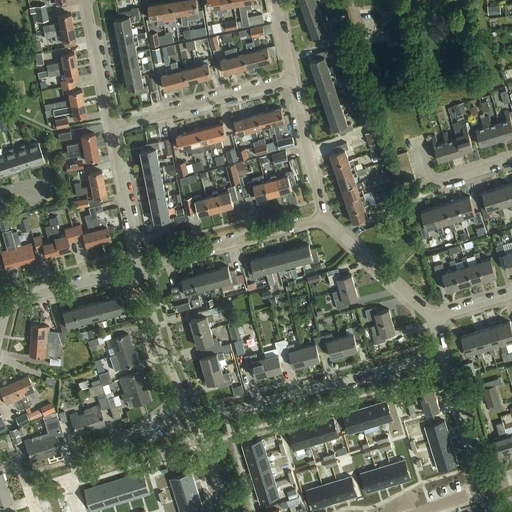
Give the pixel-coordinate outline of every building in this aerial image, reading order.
[(174,16),(181,15),(183,26),(188,25),(187,18),(184,0),(179,0),(172,1),(174,16)] [(196,0),(184,0),(187,18),(188,21),(199,19),(198,12),(196,0)] [(220,0),(207,0),(210,10),(217,9),(218,14),(218,16),(223,15),(223,13),(222,13),(221,8),(221,7),(220,0)] [(220,0),(221,7),(221,8),(222,13),(223,13),(228,12),(227,7),(233,6),(232,0),(220,0)] [(232,0),(233,6),(239,5),(243,27),(249,26),(247,17),(246,10),(245,4),(244,0),(232,0)] [(244,0),(245,4),(246,10),(252,9),(251,3),(257,2),(256,0),(244,0)] [(310,0),(301,4),(305,15),(319,10),(317,4),(320,3),(319,0),(310,0)] [(456,0),(458,9),(470,7),(469,0),(456,0)] [(175,21),(174,16),(172,1),(160,3),(163,23),(175,21)] [(164,25),(163,23),(160,3),(148,5),(150,20),(157,19),(159,25),(164,25)] [(497,6),(488,6),(489,15),(497,14),(497,6)] [(119,18),(114,19),(116,31),(132,28),(130,22),(140,20),(137,7),(131,9),(131,10),(118,13),(119,18)] [(319,10),(305,15),(309,27),(324,21),(324,22),(327,21),(325,16),(322,17),(319,10)] [(36,13),(32,13),(33,22),(36,21),(36,19),(37,19),(38,22),(48,20),(46,11),(36,12),(36,13)] [(391,18),(398,21),(399,17),(399,12),(392,12),(392,15),(391,18)] [(58,23),(43,26),(44,32),(73,26),(70,14),(57,16),(58,23)] [(390,21),(387,23),(392,29),(395,25),(398,21),(391,18),(390,21)] [(236,20),(224,22),(226,30),(238,28),(236,20)] [(324,21),(309,27),(313,38),(317,36),(320,41),(333,37),(331,31),(328,32),(324,22),(324,21)] [(392,29),(387,23),(385,24),(382,25),(383,32),(387,31),(392,29)] [(73,26),(44,32),(45,37),(54,36),(56,43),(62,41),(75,39),(73,26)] [(263,26),(250,28),(252,37),(265,34),(263,26)] [(463,27),(463,36),(471,35),(470,27),(463,27)] [(132,28),(116,31),(119,43),(138,40),(139,39),(143,38),(145,38),(144,32),(133,35),(132,28)] [(403,32),(389,33),(390,41),(403,40),(403,32)] [(160,45),(158,33),(150,34),(152,46),(160,45)] [(213,48),(219,47),(217,37),(211,38),(213,48)] [(138,40),(119,43),(121,55),(137,52),(135,45),(138,44),(138,40)] [(253,42),(259,65),(271,62),(267,48),(262,49),(260,40),(253,42)] [(248,53),(244,54),(247,68),(259,65),(253,42),(246,44),(248,53)] [(167,47),(168,55),(176,54),(174,45),(167,47)] [(159,48),(152,49),(154,63),(162,62),(159,48)] [(244,54),(238,55),(236,48),(230,49),(235,71),(247,68),(244,54)] [(224,74),(235,71),(230,49),(225,51),(227,58),(220,60),(224,74)] [(315,60),(310,62),(313,71),(328,66),(325,58),(329,57),(327,51),(313,55),(315,60)] [(62,61),(46,65),(48,70),(76,65),(73,52),(61,55),(62,61)] [(137,52),(121,55),(124,67),(143,63),(142,58),(138,59),(137,52)] [(403,63),(411,61),(409,52),(401,54),(403,63)] [(201,60),(195,62),(200,80),(212,77),(208,63),(202,65),(201,60)] [(170,63),(172,68),(177,86),(188,83),(185,69),(180,71),(177,61),(170,63)] [(148,62),(144,63),(146,70),(153,68),(152,65),(151,62),(148,62)] [(191,68),(185,69),(188,83),(200,80),(195,62),(189,63),(191,68)] [(143,63),(124,67),(127,81),(142,78),(140,69),(144,69),(143,63)] [(76,65),(48,70),(49,76),(55,75),(64,73),(65,80),(60,81),(61,88),(75,85),(73,78),(79,77),(76,65)] [(328,66),(313,71),(318,85),(336,79),(335,73),(331,75),(328,66)] [(167,74),(161,76),(165,90),(177,86),(172,68),(166,69),(167,74)] [(346,75),(338,78),(340,83),(348,81),(346,75)] [(154,77),(148,78),(150,91),(157,90),(154,77)] [(142,78),(127,81),(129,91),(133,90),(134,95),(149,92),(147,86),(144,87),(142,78)] [(336,79),(318,85),(322,96),(337,91),(334,85),(338,84),(336,79)] [(69,99),(54,102),(55,109),(70,105),(84,103),(81,90),(76,91),(75,85),(61,88),(63,95),(68,94),(69,99)] [(337,91),(322,96),(326,108),(344,102),(344,101),(343,98),(343,97),(339,98),(337,91)] [(504,104),(510,103),(506,91),(501,93),(504,104)] [(344,102),(326,108),(330,122),(345,117),(342,108),(346,107),(344,102)] [(55,109),(53,109),(54,115),(56,114),(72,111),(73,118),(86,115),(84,103),(70,105),(55,109)] [(464,108),(463,103),(453,106),(455,111),(464,108)] [(281,108),(269,112),(275,133),(280,132),(278,124),(285,122),(281,108)] [(430,108),(423,110),(425,117),(432,115),(430,108)] [(499,123),(504,139),(511,136),(511,121),(509,111),(505,112),(507,120),(499,123)] [(269,112),(258,115),(261,128),(268,127),(270,135),(275,133),(269,112)] [(258,115),(246,118),(252,138),(257,137),(256,130),(261,128),(258,115)] [(345,117),(330,122),(333,131),(338,129),(340,135),(343,134),(354,130),(353,127),(352,124),(348,125),(345,117)] [(493,142),(504,139),(499,123),(492,125),(489,117),(485,118),(493,142)] [(55,121),(52,121),(54,127),(56,127),(56,128),(68,126),(67,118),(55,121)] [(246,118),(234,121),(238,135),(244,133),(245,136),(243,136),(244,140),(246,140),(252,138),(246,118)] [(481,146),(493,142),(485,118),(481,119),(484,127),(476,130),(481,146)] [(458,138),(462,152),(474,149),(466,123),(461,125),(464,134),(457,137),(457,138),(458,138)] [(211,127),(216,146),(217,149),(223,147),(221,140),(227,138),(223,124),(211,127)] [(211,127),(200,131),(205,150),(211,149),(210,147),(216,146),(211,127)] [(377,130),(365,133),(369,145),(380,141),(377,130)] [(194,155),(193,153),(205,150),(200,131),(188,134),(191,146),(194,155)] [(59,141),(71,139),(70,132),(58,134),(59,141)] [(443,134),(445,142),(446,142),(451,158),(463,154),(462,152),(458,138),(457,138),(450,141),(447,132),(443,134)] [(66,145),(68,151),(96,146),(94,133),(81,136),(82,142),(72,144),(66,145)] [(188,157),(194,155),(191,146),(188,134),(176,137),(180,151),(186,149),(188,157)] [(446,142),(445,142),(438,144),(436,136),(432,137),(439,161),(451,158),(446,142)] [(277,141),(279,149),(293,146),(290,137),(277,141)] [(169,139),(163,141),(166,156),(172,154),(169,139)] [(142,161),(157,158),(156,149),(159,149),(158,142),(145,145),(145,151),(140,152),(142,161)] [(26,146),(33,168),(37,167),(36,165),(44,162),(38,143),(27,146),(26,146)] [(334,166),(348,161),(345,150),(348,149),(346,143),(333,148),(335,153),(330,155),(334,166)] [(26,144),(14,148),(21,170),(29,167),(29,170),(33,168),(26,146),(27,146),(26,144)] [(266,144),(255,147),(257,156),(268,153),(268,152),(266,144)] [(61,153),(58,154),(59,160),(63,159),(69,157),(69,158),(84,155),(86,160),(99,158),(96,146),(68,151),(68,152),(61,153)] [(240,160),(257,156),(255,147),(244,150),(244,149),(237,151),(240,160)] [(2,152),(3,154),(11,176),(14,175),(14,172),(21,170),(14,148),(2,152)] [(382,150),(371,154),(373,161),(385,157),(382,150)] [(285,152),(272,155),(274,164),(288,160),(285,152)] [(396,156),(398,161),(409,158),(407,152),(396,156)] [(3,154),(0,154),(0,176),(6,175),(7,177),(11,176),(3,154)] [(237,154),(227,157),(229,163),(238,160),(237,154)] [(267,156),(260,158),(261,164),(269,163),(267,156)] [(159,167),(157,158),(142,161),(145,175),(164,171),(163,166),(159,167)] [(398,161),(399,167),(411,164),(409,158),(398,161)] [(348,161),(334,166),(338,177),(356,172),(354,166),(352,161),(349,162),(348,161)] [(180,176),(188,174),(185,162),(176,164),(180,176)] [(67,171),(79,169),(78,163),(65,165),(67,171)] [(239,175),(245,173),(243,163),(237,165),(239,175)] [(241,182),(239,178),(235,164),(227,167),(231,180),(232,184),(241,182)] [(399,167),(401,173),(412,169),(411,164),(399,167)] [(389,165),(381,168),(382,173),(390,170),(389,165)] [(354,177),(357,176),(367,173),(366,168),(356,172),(338,177),(342,189),(356,184),(354,177)] [(401,173),(403,179),(414,175),(412,169),(401,173)] [(102,171),(88,174),(90,186),(104,184),(102,171)] [(165,177),(164,171),(145,175),(147,187),(163,184),(161,177),(165,177)] [(276,175),(281,194),(292,191),(291,186),(295,184),(292,171),(286,173),(287,176),(277,179),(276,175)] [(393,172),(381,175),(384,184),(395,180),(393,172)] [(195,174),(180,178),(180,179),(182,184),(182,186),(197,181),(196,175),(195,174)] [(271,180),(264,182),(268,197),(281,194),(276,175),(270,177),(271,180)] [(414,175),(403,179),(405,184),(416,181),(414,175)] [(268,197),(264,182),(254,185),(253,181),(247,183),(251,197),(256,196),(257,200),(268,197)] [(364,195),(362,189),(365,189),(363,182),(356,184),(342,189),(346,201),(364,195)] [(81,188),(75,189),(76,195),(92,192),(93,199),(107,196),(104,184),(90,186),(81,188)] [(164,191),(163,184),(147,187),(150,199),(169,196),(168,190),(164,191)] [(511,203),(507,186),(495,190),(500,207),(502,207),(510,204),(511,211),(511,203)] [(222,210),(233,207),(232,202),(237,200),(234,187),(228,188),(229,192),(218,195),(217,191),(222,210)] [(500,207),(495,190),(482,193),(485,201),(480,203),(485,219),(490,217),(488,211),(498,208),(501,217),(505,216),(502,207),(500,207)] [(213,196),(206,198),(210,213),(222,210),(217,191),(212,192),(213,196)] [(364,195),(346,201),(349,212),(364,207),(371,205),(369,199),(366,200),(364,195)] [(150,199),(152,211),(167,208),(166,201),(170,201),(169,196),(150,199)] [(210,213),(206,198),(201,199),(200,196),(184,200),(187,214),(195,213),(194,212),(198,211),(199,216),(210,213)] [(470,197),(457,201),(463,219),(465,218),(472,216),(475,224),(483,222),(480,213),(475,214),(470,197)] [(72,210),(89,207),(87,199),(70,202),(72,210)] [(457,201),(445,204),(451,223),(453,222),(461,220),(463,228),(468,226),(465,218),(463,219),(457,201)] [(54,204),(45,207),(46,207),(47,213),(56,210),(54,204)] [(91,214),(95,230),(98,243),(111,239),(107,227),(106,222),(99,217),(97,218),(96,213),(103,211),(101,204),(88,208),(90,214),(91,214)] [(439,226),(441,226),(449,223),(451,231),(456,230),(453,222),(451,223),(445,204),(433,208),(439,226)] [(364,207),(349,212),(353,223),(357,222),(360,227),(373,223),(371,216),(368,217),(364,207)] [(167,208),(152,211),(155,223),(159,222),(161,227),(175,224),(173,218),(170,219),(167,208)] [(400,208),(389,212),(391,218),(402,214),(400,208)] [(439,226),(433,208),(421,212),(424,220),(418,221),(423,239),(430,237),(427,230),(437,227),(439,235),(444,234),(441,226),(439,226)] [(88,232),(83,233),(80,225),(72,227),(76,241),(76,242),(84,239),(86,246),(98,243),(95,230),(91,214),(90,214),(84,216),(88,232)] [(48,219),(50,225),(58,254),(70,250),(68,244),(76,242),(76,241),(72,227),(64,229),(65,234),(60,235),(56,224),(59,223),(57,216),(48,219)] [(20,219),(17,219),(20,232),(30,230),(26,217),(20,219)] [(5,219),(0,220),(0,228),(0,231),(8,229),(5,219)] [(46,257),(58,254),(50,225),(45,227),(48,240),(42,242),(40,236),(33,238),(37,252),(44,250),(46,257)] [(484,226),(476,228),(478,236),(487,234),(484,226)] [(20,264),(10,229),(2,232),(7,250),(0,252),(5,268),(20,264)] [(11,229),(10,229),(20,264),(35,260),(30,244),(21,246),(17,231),(12,232),(11,229)] [(460,235),(462,241),(469,239),(467,233),(460,235)] [(467,242),(464,243),(464,244),(466,249),(474,247),(473,241),(467,242)] [(511,245),(511,243),(496,248),(499,258),(504,256),(509,273),(511,272),(511,245)] [(309,245),(300,248),(304,263),(312,261),(313,264),(319,262),(316,249),(310,250),(309,245)] [(300,248),(287,251),(292,270),(296,269),(295,265),(304,263),(300,248)] [(287,251),(274,254),(279,270),(285,268),(286,271),(287,271),(292,270),(287,251)] [(479,263),(484,281),(496,277),(491,259),(481,262),(478,253),(474,255),(477,263),(479,263)] [(274,254),(262,258),(266,273),(269,285),(275,283),(272,272),(279,270),(274,254)] [(472,284),(484,281),(479,263),(477,263),(469,266),(466,257),(462,258),(465,267),(467,266),(472,284)] [(266,273),(262,258),(251,260),(252,265),(247,267),(250,281),(257,279),(256,276),(266,273)] [(450,262),(452,271),(455,270),(460,288),(472,284),(467,266),(465,267),(457,269),(454,261),(450,262)] [(324,262),(314,265),(315,271),(325,268),(324,262)] [(448,291),(460,288),(455,270),(452,271),(445,273),(442,264),(434,267),(440,286),(446,284),(448,291)] [(228,267),(219,270),(223,285),(232,282),(233,286),(239,284),(235,271),(229,272),(228,267)] [(336,285),(337,292),(355,287),(352,276),(341,279),(338,269),(327,272),(328,276),(331,287),(336,285)] [(219,270),(206,273),(211,290),(215,289),(214,287),(221,285),(223,285),(219,270)] [(206,273),(193,276),(197,292),(198,294),(205,292),(211,290),(206,273)] [(191,309),(188,298),(187,294),(197,292),(193,276),(182,279),(184,284),(178,286),(181,299),(174,301),(177,312),(191,309)] [(355,287),(337,292),(333,293),(334,300),(337,310),(349,307),(347,302),(358,299),(355,287)] [(120,296),(111,298),(115,313),(124,311),(125,315),(130,313),(127,299),(121,301),(120,296)] [(111,298),(97,302),(101,321),(107,319),(106,316),(115,313),(111,298)] [(194,308),(202,306),(199,298),(192,300),(194,308)] [(97,302),(85,305),(89,320),(96,318),(97,322),(101,321),(97,302)] [(85,305),(73,309),(77,323),(78,327),(83,325),(82,322),(89,320),(85,305)] [(375,326),(378,325),(392,322),(389,310),(378,313),(376,308),(365,311),(368,321),(373,320),(375,326)] [(77,323),(73,309),(62,312),(63,316),(58,318),(61,331),(58,332),(60,342),(67,341),(64,331),(68,330),(67,326),(77,323)] [(199,319),(191,321),(194,334),(209,330),(210,330),(208,322),(214,320),(213,315),(211,309),(198,313),(199,319)] [(378,325),(375,326),(372,327),(374,334),(372,335),(375,345),(386,342),(385,336),(395,333),(392,322),(378,325)] [(503,344),(505,344),(511,341),(511,328),(510,322),(498,326),(503,344)] [(31,325),(31,335),(33,335),(32,340),(58,342),(60,342),(58,332),(57,332),(48,331),(48,326),(31,325)] [(237,325),(231,327),(238,355),(245,353),(242,339),(241,340),(237,325)] [(498,326),(486,330),(491,348),(493,347),(501,345),(503,354),(508,352),(505,344),(503,344),(498,326)] [(353,335),(340,338),(345,354),(358,351),(356,342),(362,340),(358,327),(351,329),(353,335)] [(209,330),(194,334),(198,347),(200,347),(206,345),(208,350),(221,347),(220,341),(218,342),(217,337),(213,338),(210,330),(209,330)] [(486,330),(473,334),(479,352),(481,351),(489,349),(491,357),(496,356),(493,347),(491,348),(486,330)] [(80,333),(82,340),(94,337),(93,332),(86,333),(86,331),(80,333)] [(113,348),(115,355),(131,349),(129,342),(130,342),(128,334),(107,341),(109,349),(113,348)] [(332,334),(320,337),(323,351),(329,349),(331,358),(345,354),(340,338),(333,340),(332,334)] [(479,352),(473,334),(461,337),(467,355),(477,352),(479,361),(484,360),(481,351),(479,352)] [(315,345),(302,348),(307,364),(320,361),(318,352),(323,351),(320,337),(314,339),(315,345)] [(96,349),(95,345),(99,344),(97,338),(88,341),(91,351),(96,349)] [(58,342),(32,340),(32,346),(30,346),(29,356),(50,358),(49,364),(60,365),(60,359),(57,358),(58,342)] [(294,344),(288,346),(282,347),(286,360),(291,359),(293,368),(307,364),(302,348),(295,350),(294,344)] [(201,359),(204,371),(220,367),(218,359),(224,358),(221,347),(208,350),(209,356),(201,359)] [(280,362),(286,360),(282,347),(276,349),(278,355),(265,358),(267,366),(269,375),(283,371),(280,362)] [(110,356),(110,357),(114,371),(116,370),(138,363),(136,357),(134,357),(131,349),(115,355),(110,356)] [(267,366),(265,358),(258,360),(256,354),(244,357),(248,371),(253,369),(255,378),(269,375),(267,366)] [(468,377),(476,374),(473,363),(465,365),(468,377)] [(220,367),(204,371),(208,385),(217,383),(218,388),(232,385),(230,379),(228,372),(222,374),(220,367)] [(99,375),(100,380),(110,377),(108,372),(99,375)] [(141,372),(119,379),(122,386),(123,386),(125,392),(128,391),(128,392),(144,387),(141,379),(143,379),(141,372)] [(18,380),(14,382),(15,385),(25,408),(29,406),(30,406),(26,396),(35,392),(28,376),(18,380)] [(101,383),(102,386),(112,383),(110,377),(100,380),(101,383)] [(86,380),(79,383),(81,389),(88,387),(86,380)] [(494,381),(483,385),(489,408),(491,412),(503,408),(501,404),(494,381)] [(9,385),(0,388),(0,390),(6,404),(15,400),(20,410),(25,408),(15,385),(14,382),(9,385)] [(102,386),(101,383),(101,384),(97,385),(88,388),(91,397),(97,395),(98,398),(105,396),(104,393),(102,386)] [(243,394),(241,385),(233,388),(235,396),(243,394)] [(125,392),(120,394),(123,402),(127,401),(129,408),(150,401),(148,394),(146,395),(144,387),(128,392),(128,391),(125,392)] [(416,404),(422,403),(436,398),(433,387),(413,393),(416,404)] [(110,391),(104,393),(105,396),(106,399),(112,397),(114,396),(112,390),(110,391)] [(405,395),(408,407),(413,405),(409,394),(405,395)] [(115,406),(112,397),(106,399),(113,420),(121,417),(117,406),(115,406)] [(422,403),(426,414),(440,410),(436,398),(422,403)] [(55,400),(44,405),(48,414),(59,409),(55,400)] [(387,401),(372,405),(378,424),(393,420),(387,401)] [(83,409),(84,413),(90,430),(98,427),(98,428),(105,426),(98,404),(83,409)] [(372,405),(358,410),(364,429),(378,424),(372,405)] [(408,407),(412,418),(417,417),(413,405),(408,407)] [(31,421),(42,416),(39,409),(28,414),(31,421)] [(358,410),(343,414),(349,433),(364,429),(358,410)] [(61,422),(67,421),(64,411),(58,413),(61,422)] [(44,420),(57,416),(56,412),(46,415),(44,416),(43,416),(44,420)] [(90,430),(84,413),(78,415),(77,412),(69,414),(76,435),(83,433),(83,432),(90,430)] [(18,425),(29,420),(26,414),(15,418),(18,425)] [(57,416),(44,420),(48,433),(53,431),(55,436),(63,434),(60,426),(57,416)] [(324,420),(319,422),(324,441),(329,439),(332,439),(339,436),(333,417),(326,420),(324,420)] [(444,421),(425,427),(430,441),(449,435),(444,421)] [(319,422),(304,426),(310,445),(324,441),(319,422)] [(511,454),(511,452),(503,423),(497,425),(500,432),(499,433),(500,437),(494,439),(500,458),(511,454)] [(304,426),(290,431),(295,450),(296,450),(304,447),(310,445),(304,426)] [(14,442),(21,440),(16,429),(10,431),(14,442)] [(48,433),(39,435),(45,456),(52,453),(53,455),(60,452),(55,436),(53,431),(48,433)] [(45,456),(39,435),(24,440),(31,462),(39,459),(38,458),(45,456)] [(449,435),(430,441),(434,455),(434,456),(453,450),(453,449),(449,435)] [(262,439),(243,445),(247,460),(266,454),(262,439)] [(453,450),(434,456),(439,471),(458,465),(453,450)] [(266,454),(247,460),(252,475),(271,469),(266,454)] [(405,461),(390,465),(396,484),(411,480),(406,463),(405,461)] [(390,465),(376,469),(382,489),(396,484),(390,465)] [(271,469),(252,475),(256,489),(275,483),(271,469)] [(376,469),(361,474),(367,493),(382,489),(376,469)] [(144,473),(129,478),(135,497),(150,492),(144,473)] [(191,473),(171,479),(176,493),(195,487),(191,473)] [(351,477),(337,481),(343,501),(357,496),(351,477)] [(129,478),(115,482),(121,501),(135,497),(129,478)] [(337,481),(322,486),(328,505),(343,501),(337,481)] [(115,482),(100,487),(106,506),(121,501),(115,482)] [(275,483),(256,489),(261,504),(280,498),(275,483)] [(322,486),(308,490),(309,493),(314,509),(328,505),(322,486)] [(100,487),(86,491),(92,510),(106,506),(100,487)] [(195,487),(176,493),(181,508),(200,502),(195,487)] [(6,488),(0,489),(0,506),(12,502),(10,496),(9,496),(6,488)] [(296,505),(300,503),(299,498),(294,499),(283,502),(285,508),(290,506),(294,505),(296,505)] [(202,511),(200,502),(181,508),(181,511),(202,511)]
